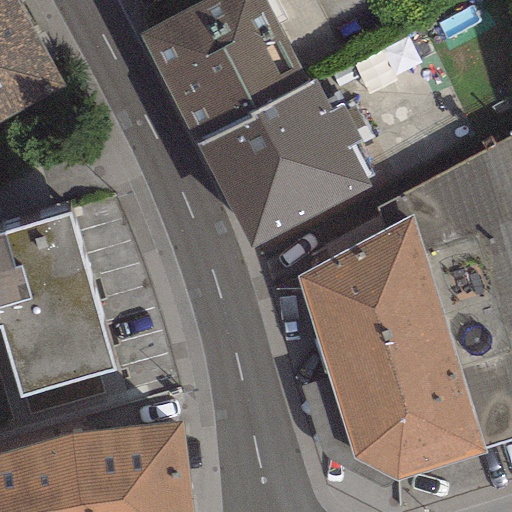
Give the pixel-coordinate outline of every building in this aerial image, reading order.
[(0,0),(0,123),(63,88),(13,0),(0,0)] [(199,0),(136,32),(185,130),(300,73),(263,0),(199,0)] [(196,145),(247,249),(368,189),(347,147),(357,142),(340,107),(328,113),(312,82),(248,114),(250,118),(196,145)] [(511,142),(374,208),(383,229),(410,216),(482,448),(511,439),(511,142)] [(71,215),(0,234),(0,333),(17,397),(113,370),(71,215)] [(482,448),(410,216),(383,229),(295,277),(353,460),(399,484),(484,454),(482,448)] [(0,511),(190,511),(179,421),(63,437),(0,454),(0,511)]
